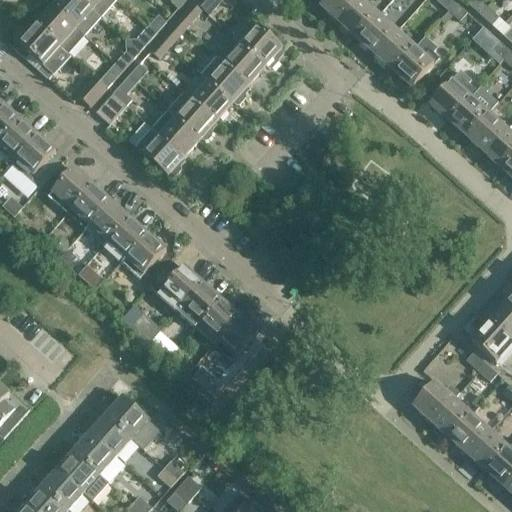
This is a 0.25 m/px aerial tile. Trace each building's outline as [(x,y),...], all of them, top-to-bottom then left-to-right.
[(102,20),(79,0),(59,0),(52,8),(86,39),(102,20)] [(118,2),(115,0),(79,0),(102,20),(118,2)] [(175,0),(172,4),(180,11),(189,0),(175,0)] [(199,0),(195,5),(203,12),(209,17),(223,0),(199,0)] [(326,0),(321,5),(320,7),(339,24),(360,0),(326,0)] [(360,0),(339,24),(357,40),(379,16),(360,0)] [(455,5),(449,0),(438,0),(436,3),(448,13),(455,5)] [(479,16),(486,8),(476,0),(474,0),(468,7),(479,16)] [(195,5),(185,17),(193,23),(203,12),(195,5)] [(467,17),(455,5),(448,13),(449,14),(441,23),(446,28),(454,19),(460,25),(467,17)] [(86,39),(52,8),(36,26),(69,57),(86,39)] [(479,16),(492,28),(499,20),(486,8),(479,16)] [(379,16),(357,40),(375,57),(397,33),(379,16)] [(159,18),(149,30),(157,37),(167,25),(159,18)] [(251,22),(243,31),(236,39),(237,41),(236,42),(266,69),(266,68),(269,70),(272,70),(278,63),(278,60),(276,58),(282,50),(251,22)] [(69,57),(36,26),(19,45),(53,76),(69,58),(69,57)] [(149,30),(138,42),(146,49),(157,37),(149,30)] [(173,30),(163,42),(171,49),(181,37),(173,30)] [(397,33),(375,57),(393,73),(415,49),(397,33)] [(163,42),(152,54),(160,61),(171,49),(163,42)] [(241,48),(225,65),(249,87),(266,69),(236,42),(235,43),(241,48)] [(415,49),(393,73),(412,90),(439,60),(422,44),(417,50),(415,49)] [(511,56),(499,45),(492,53),(505,64),(511,56)] [(127,55),(116,66),(124,73),(135,62),(127,55)] [(220,60),(203,78),(233,105),(249,87),(225,65),(220,60)] [(116,66),(105,78),(113,85),(124,73),(116,66)] [(141,67),(130,78),(138,85),(149,74),(141,67)] [(430,106),(449,123),(471,99),(472,100),(477,94),(469,87),(472,83),(461,73),(453,83),(452,82),(430,106)] [(130,78),(119,90),(127,97),(138,85),(130,78)] [(208,84),(193,102),(217,123),(233,105),(203,78),(203,79),(208,84)] [(77,97),(89,109),(106,90),(94,79),(77,97)] [(184,95),(169,113),(201,141),(205,142),(208,141),(211,138),(212,134),(211,130),(217,123),(193,102),(186,95),(185,96),(184,95)] [(97,116),(111,128),(128,109),(114,96),(97,116)] [(471,99),(449,123),(467,139),(489,115),(472,100),(471,99)] [(0,141),(19,121),(0,104),(0,141)] [(201,141),(169,113),(153,131),(185,159),(201,141)] [(489,115),(467,139),(486,156),(507,132),(489,115)] [(37,137),(19,121),(0,141),(0,146),(16,161),(37,137)] [(185,159),(153,131),(136,150),(168,178),(169,177),(172,179),(175,178),(181,172),(181,168),(179,166),(185,159)] [(511,136),(507,132),(486,156),(504,172),(511,163),(511,136)] [(37,137),(16,161),(12,165),(41,191),(64,165),(54,156),(56,154),(37,137)] [(53,193),(72,210),(93,187),(74,170),(53,193)] [(111,203),(93,187),(72,210),(90,226),(111,203)] [(111,203),(90,226),(85,232),(103,248),(129,219),(111,203)] [(11,212),(16,217),(22,210),(17,205),(11,212)] [(147,235),(129,219),(103,248),(122,264),(147,235)] [(166,252),(147,235),(122,264),(150,289),(173,264),(163,255),(166,252)] [(179,313),(204,285),(185,268),(182,272),(173,264),(144,297),(153,305),(159,299),(177,315),(179,313)] [(222,302),(204,285),(179,313),(197,330),(201,326),(222,302)] [(240,318),(222,302),(201,326),(219,342),(240,318)] [(511,311),(505,305),(488,323),(511,344),(511,311)] [(259,335),(240,318),(219,342),(215,346),(234,363),(244,352),(253,360),(266,345),(258,337),(259,335)] [(511,345),(511,344),(488,323),(472,342),(496,364),(511,345)] [(479,373),(486,365),(474,355),(467,363),(479,373)] [(490,384),(498,376),(486,365),(479,373),(490,384)] [(413,407),(432,424),(454,400),(455,401),(460,395),(450,387),(445,393),(435,384),(413,407)] [(14,403),(9,399),(11,396),(1,388),(0,386),(0,437),(4,441),(30,412),(21,403),(14,403)] [(511,403),(511,388),(510,387),(503,396),(511,403)] [(123,399),(106,418),(140,448),(147,441),(139,434),(149,423),(123,399)] [(454,400),(432,424),(450,441),(472,417),(455,401),(454,400)] [(472,417),(450,441),(469,457),(490,433),(472,417)] [(140,448),(106,418),(90,436),(117,460),(132,442),(140,449),(140,448)] [(490,433),(469,457),(487,474),(508,449),(490,433)] [(117,460),(90,436),(74,454),(101,478),(117,460)] [(511,452),(508,449),(487,474),(505,490),(511,482),(511,452)] [(101,478),(74,454),(58,472),(85,496),(94,503),(110,485),(101,478)] [(165,471),(178,483),(185,475),(172,463),(165,471)] [(158,479),(171,491),(178,483),(165,471),(158,479)] [(70,511),(85,496),(58,472),(42,490),(67,511),(70,511)] [(182,486),(196,498),(203,490),(189,479),(182,486)] [(182,486),(175,494),(189,506),(196,498),(182,486)] [(67,511),(42,490),(26,508),(31,511),(67,511)] [(133,506),(139,511),(152,511),(153,511),(140,499),(133,506)]
